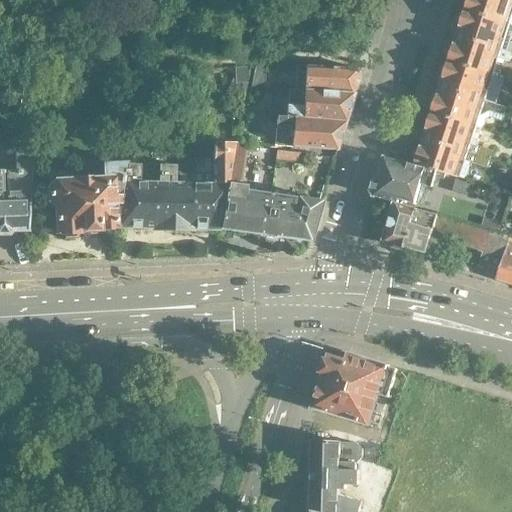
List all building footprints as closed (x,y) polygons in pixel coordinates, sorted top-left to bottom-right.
[(466,9),(466,10),(506,24),(511,25),(511,0),(465,0),(464,5),(465,5),(466,7),(465,8),(466,9)] [(461,26),(457,36),(502,50),(511,54),(511,42),(510,42),(511,36),(511,25),(506,24),(466,10),(466,12),(464,11),(464,12),(462,14),(461,13),(458,22),(459,22),(460,24),(460,25),(461,26)] [(450,59),(449,61),(498,78),(504,60),(511,62),(511,54),(502,50),(457,36),(454,46),(453,45),(453,46),(450,48),(447,56),(448,56),(450,59)] [(444,77),(441,87),(507,109),(510,100),(493,94),(498,78),(449,61),(449,63),(448,63),(447,63),(445,65),(444,65),(441,73),(442,73),(443,76),(443,77),(444,77)] [(254,67),(250,87),(263,87),(264,66),(254,67)] [(293,89),(304,89),(354,93),(360,75),(357,68),(305,66),(294,66),(293,89)] [(219,79),(218,68),(208,68),(206,79),(219,79)] [(432,112),(482,129),(486,116),(502,122),(507,109),(441,87),(437,97),(434,99),(433,99),(430,108),(431,108),(432,110),(432,111),(432,112)] [(286,105),(285,119),(345,124),(353,94),(354,94),(354,93),(304,89),(303,106),(301,106),(286,105)] [(37,115),(37,100),(22,100),(22,115),(37,115)] [(426,128),(427,128),(424,138),(468,153),(490,159),(493,150),(476,145),(482,129),(432,112),(432,114),(431,114),(428,116),(425,124),(426,125),(427,126),(426,128)] [(275,146),(291,147),(330,151),(337,151),(337,150),(337,149),(341,134),(342,134),(343,132),(342,131),(345,124),(285,119),(270,117),(270,132),(275,132),(275,146)] [(416,150),(414,158),(415,161),(415,162),(416,162),(415,165),(437,171),(465,179),(471,163),(487,168),(490,159),(468,153),(424,138),(421,148),(420,148),(420,149),(416,151),(416,150)] [(193,174),(193,182),(192,228),(209,229),(209,230),(220,230),(226,189),(227,189),(228,183),(235,143),(213,142),(212,174),(193,174)] [(0,235),(10,235),(12,232),(28,232),(30,201),(29,201),(33,148),(28,148),(19,149),(14,150),(15,170),(6,170),(7,175),(6,175),(7,191),(8,192),(9,201),(4,201),(2,169),(0,169),(0,235)] [(371,192),(374,197),(393,203),(393,202),(399,203),(399,199),(404,201),(404,202),(408,203),(408,202),(416,204),(417,200),(425,202),(427,193),(426,193),(429,186),(432,187),(437,171),(415,165),(403,162),(385,157),(379,179),(374,182),(371,192)] [(47,173),(48,182),(54,182),(48,188),(49,201),(55,207),(56,214),(55,214),(56,225),(57,225),(57,233),(59,232),(64,237),(64,239),(65,240),(66,238),(75,237),(75,239),(77,238),(76,237),(80,231),(82,231),(82,232),(91,232),(91,231),(114,230),(113,227),(119,227),(119,221),(127,165),(128,165),(128,164),(128,161),(102,162),(103,175),(55,178),(52,172),(47,173)] [(119,221),(119,227),(153,228),(153,229),(153,184),(159,184),(160,181),(158,181),(140,181),(140,165),(128,164),(128,165),(127,165),(119,221)] [(153,184),(153,229),(192,229),(192,228),(193,182),(175,182),(175,165),(158,165),(158,181),(160,181),(159,184),(153,184)] [(225,198),(220,230),(268,236),(273,205),(249,201),(250,194),(245,193),(247,186),(228,183),(227,189),(226,189),(225,198)] [(273,205),(268,236),(309,242),(321,201),(315,200),(315,199),(296,196),(295,208),(273,205)] [(395,204),(383,244),(427,254),(432,237),(482,252),(478,265),(488,268),(487,273),(497,277),(496,280),(509,242),(508,241),(510,235),(502,233),(488,229),(438,215),(399,203),(393,202),(393,203),(395,204)] [(502,233),(504,225),(490,221),(488,229),(502,233)] [(511,242),(509,242),(496,280),(511,284),(511,242)] [(315,409),(315,410),(333,415),(371,426),(381,395),(389,398),(398,371),(397,371),(398,369),(389,366),(390,365),(388,364),(387,366),(351,355),(351,354),(350,354),(348,361),(331,355),(330,356),(326,358),(323,357),(319,372),(322,373),(324,377),(321,386),(314,391),(317,397),(314,408),(315,409)] [(312,441),(310,500),(310,510),(319,511),(358,511),(360,509),(363,501),(339,494),(340,489),(347,490),(347,484),(359,485),(360,470),(356,470),(357,464),(363,457),(363,449),(357,443),(312,441)]
